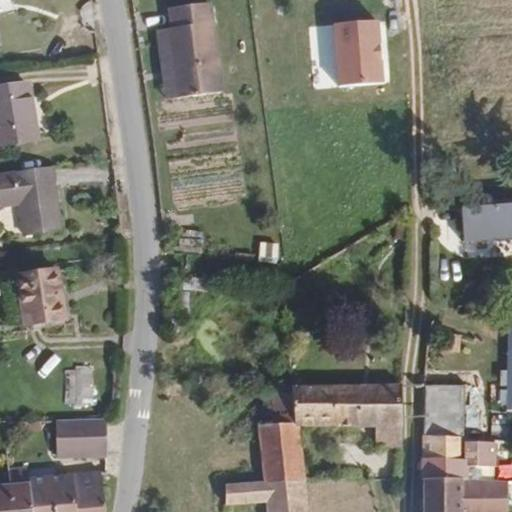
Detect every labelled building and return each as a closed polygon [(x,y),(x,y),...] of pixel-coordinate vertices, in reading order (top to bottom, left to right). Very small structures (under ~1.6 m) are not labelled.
[(170,12),(177,80),(224,74),(213,0),(173,0),(175,12),(170,12)] [(169,81),(177,80),(170,12),(160,14),(169,81)] [(378,17),(332,23),(340,87),(386,81),(378,17)] [(0,78),(0,144),(0,145),(45,138),(34,73),(0,78)] [(4,169),(9,201),(10,204),(27,201),(32,230),(70,223),(59,159),(4,169)] [(4,169),(0,169),(0,203),(9,201),(4,169)] [(511,192),(467,197),(470,228),(511,226),(511,192)] [(56,277),(18,281),(25,330),(64,325),(56,277)] [(95,401),(95,369),(68,369),(68,402),(95,401)] [(294,423),(287,379),(254,379),(262,428),(294,423)] [(399,420),(399,380),(287,379),(294,423),(374,420),(374,446),(399,445),(399,420)] [(113,456),(110,420),(48,425),(50,460),(113,456)] [(301,469),(294,423),(262,428),(256,429),(263,474),(301,469)] [(471,447),(472,440),(472,433),(429,432),(429,447),(471,447)] [(500,472),(502,439),(472,440),(471,447),(472,451),(429,451),(428,472),(470,472),(499,472),(500,472)] [(32,458),(15,460),(17,475),(34,473),(32,458)] [(105,464),(34,473),(35,482),(39,511),(106,511),(109,505),(105,464)] [(269,511),(308,511),(303,477),(301,469),(263,474),(267,497),(269,511)] [(427,511),(468,511),(469,493),(470,472),(428,472),(427,511)] [(469,493),(468,511),(511,511),(511,472),(500,472),(499,472),(499,491),(469,493)] [(470,472),(469,493),(499,491),(499,472),(470,472)] [(267,497),(263,474),(221,479),(223,502),(267,497)] [(0,511),(39,511),(35,482),(0,484),(0,511)]
